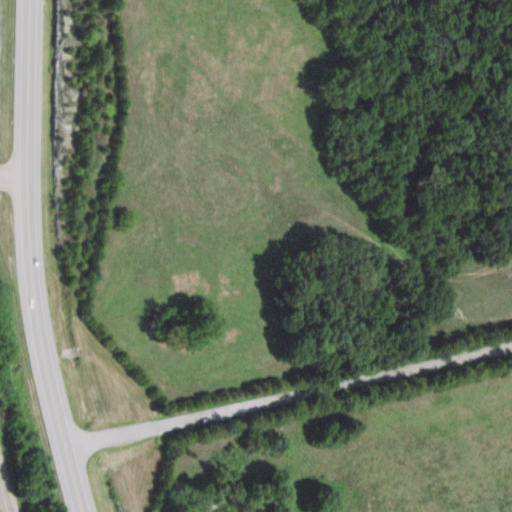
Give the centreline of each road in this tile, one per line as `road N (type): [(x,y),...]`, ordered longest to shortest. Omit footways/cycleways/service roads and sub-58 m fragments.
road 1 (primary): [(87,511),(46,361),(32,273),(32,0)]
road 2 (residential): [(511,344),(69,445)]
